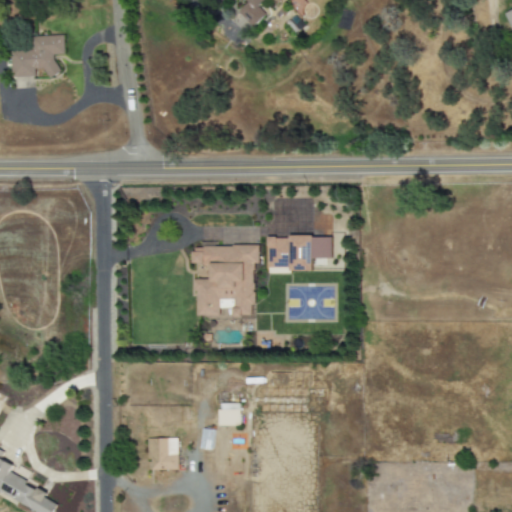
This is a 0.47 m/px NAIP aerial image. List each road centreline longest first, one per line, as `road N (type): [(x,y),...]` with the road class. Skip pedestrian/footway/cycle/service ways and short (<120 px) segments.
road 1 (tertiary): [(0,168),(511,165)]
road 2 (residential): [(116,169),(97,182),(105,511)]
road 3 (residential): [(115,0),(135,154),(116,169)]
